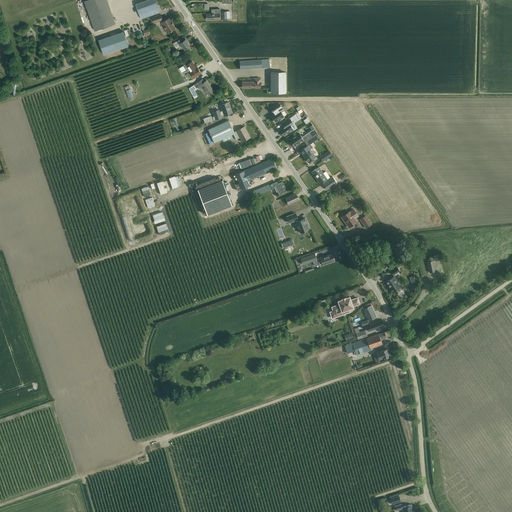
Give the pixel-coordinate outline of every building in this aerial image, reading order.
[(86,0),(84,1),(94,31),(115,23),(106,0),(86,0)] [(154,0),(146,0),(135,4),(140,19),(159,12),(154,0)] [(211,14),(206,14),(206,20),(211,19),(217,19),(220,19),(219,9),(211,9),(211,14)] [(167,33),(170,30),(175,29),(173,24),(170,17),(162,21),(162,20),(160,14),(155,16),(151,17),(154,23),(160,21),(167,33)] [(123,31),(98,40),(103,55),(128,46),(123,31)] [(184,50),(186,49),(190,46),(185,39),(182,41),(181,38),(173,44),(176,48),(181,45),(184,50)] [(262,60),(262,68),(270,67),(270,66),(269,59),(262,60)] [(262,60),(245,61),(240,61),(240,69),(262,68),(262,60)] [(184,70),(188,68),(190,71),(189,72),(193,78),(201,73),(197,66),(196,67),(191,61),(186,65),(185,64),(182,66),(184,70)] [(271,72),(271,93),(286,92),(286,72),(271,72)] [(243,88),(248,88),(261,88),(261,78),(254,78),(254,82),(243,82),(243,88)] [(204,89),(205,90),(207,94),(213,90),(206,80),(204,81),(202,79),(194,85),(196,88),(198,87),(198,88),(199,88),(200,88),(201,88),(203,90),(204,89)] [(214,112),(215,116),(216,119),(222,117),(221,116),(224,115),(233,112),(229,102),(221,105),(223,111),(220,112),(219,110),(214,112)] [(284,110),(279,103),(277,103),(270,108),(273,111),(275,110),(276,113),(271,116),(276,122),(284,116),(282,112),(284,110)] [(285,126),(280,129),(285,136),(294,130),(291,126),(293,124),(298,121),(294,115),(290,118),(290,119),(282,124),(282,125),(284,124),(285,126)] [(229,120),(208,130),(214,143),(234,134),(235,133),(234,132),(229,120)] [(245,126),(234,132),(235,133),(234,134),(237,140),(240,138),(242,142),(251,137),(245,126)] [(315,129),(302,137),(299,133),(290,139),(295,146),(304,140),(306,143),(310,140),(309,138),(314,134),(314,135),(317,133),(315,129)] [(309,138),(310,140),(306,143),(308,146),(310,144),(320,137),(317,133),(314,135),(314,134),(309,138)] [(308,162),(312,159),(316,157),(310,149),(313,147),(310,144),(308,146),(300,151),(308,162)] [(323,160),(332,154),(330,151),(320,157),(323,160)] [(250,185),(249,182),(277,168),(272,158),(236,175),(242,189),(250,185)] [(312,172),(315,176),(320,184),(323,182),(323,183),(327,190),(337,183),(333,176),(331,178),(326,171),(323,173),(319,167),(312,172)] [(222,179),(198,189),(198,190),(199,193),(208,215),(232,205),(227,190),(231,189),(229,184),(225,185),(222,179)] [(164,181),(157,183),(161,194),(168,192),(167,191),(170,190),(167,181),(164,182),(164,181)] [(279,194),(282,193),(287,191),(282,182),(278,184),(277,182),(270,185),(272,189),(276,187),(279,194)] [(148,185),(141,187),(144,196),(151,194),(148,185)] [(251,198),(271,190),(269,185),(245,195),(247,199),(249,199),(250,201),(252,200),(251,198)] [(289,205),(295,202),(300,200),(296,193),(285,198),(289,205)] [(152,197),(145,199),(148,207),(155,205),(152,197)] [(356,226),(359,224),(355,218),(358,216),(353,209),(342,217),(349,227),(354,224),(356,226)] [(296,212),(286,216),(289,223),(296,221),(301,233),(304,231),(305,232),(306,231),(305,231),(309,229),(307,223),(305,218),(298,221),(298,220),(299,219),(296,212)] [(366,228),(372,224),(366,216),(361,220),(366,228)] [(315,253),(301,258),(303,264),(303,265),(314,261),(317,260),(317,259),(315,253)] [(321,258),(317,259),(317,260),(319,265),(319,266),(323,265),(330,262),(335,261),(333,253),(328,255),(321,258)] [(436,271),(434,261),(428,262),(430,272),(436,271)] [(389,287),(392,292),(393,291),(393,292),(400,287),(397,283),(398,282),(394,276),(386,281),(390,287),(389,287)] [(330,312),(332,318),(350,311),(349,308),(354,307),(353,306),(360,304),(358,298),(351,300),(350,296),(346,298),(345,297),(343,298),(343,299),(339,301),(340,304),(332,307),(333,310),(330,312)] [(372,305),(367,307),(364,308),(369,320),(377,317),(372,305)] [(368,331),(380,327),(384,325),(382,320),(367,325),(368,331)] [(356,334),(358,339),(367,336),(366,331),(356,334)] [(352,343),(357,355),(371,349),(371,348),(378,346),(383,344),(381,339),(386,337),(384,332),(379,334),(374,335),(367,338),(352,343)] [(383,350),(377,352),(378,356),(379,360),(383,359),(383,358),(385,358),(390,356),(388,349),(383,350)] [(399,495),(391,498),(393,504),(401,501),(399,495)]
